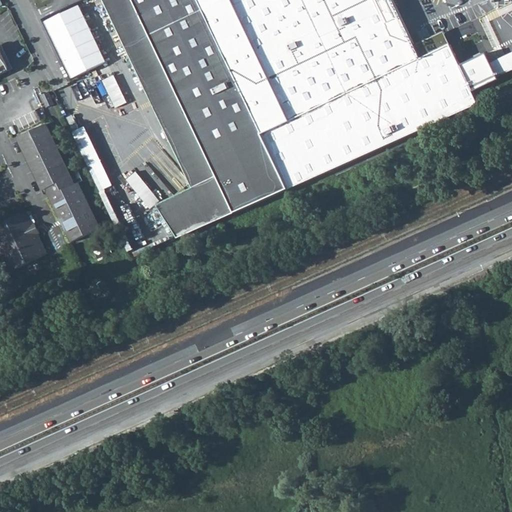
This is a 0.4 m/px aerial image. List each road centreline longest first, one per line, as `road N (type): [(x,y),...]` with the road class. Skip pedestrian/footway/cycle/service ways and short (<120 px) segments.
road 1 (primary): [(511,209),(0,441)]
road 2 (primary): [(0,467),(511,237)]
